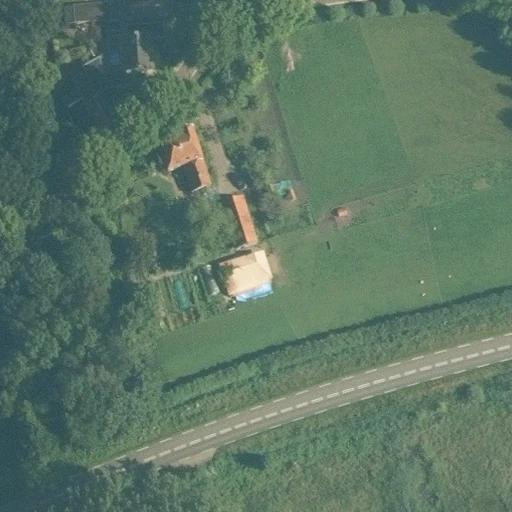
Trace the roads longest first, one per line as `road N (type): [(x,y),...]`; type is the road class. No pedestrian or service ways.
road 1 (secondary): [(24,511),(272,415),(511,346)]
road 2 (residential): [(82,170),(139,120),(220,7)]
